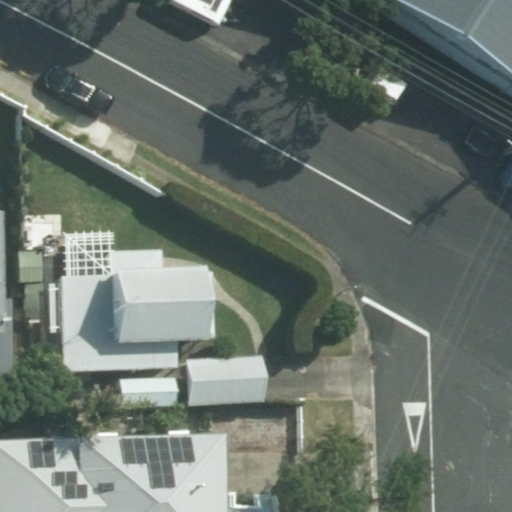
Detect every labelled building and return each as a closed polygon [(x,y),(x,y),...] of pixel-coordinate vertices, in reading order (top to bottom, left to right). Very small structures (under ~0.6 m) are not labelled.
[(511,0),(365,0),(511,94),(511,0)] [(58,276),(52,276),(55,373),(168,370),(168,343),(209,342),(207,273),(193,274),(193,268),(155,269),(154,250),(107,252),(107,234),(58,236),(58,276)] [(36,250),(13,251),(14,284),(21,284),(22,318),(37,318),(36,250)] [(258,404),(255,357),(179,360),(182,407),(258,404)] [(170,408),(169,377),(112,379),(114,410),(170,408)] [(0,433),(0,511),(219,511),(217,428),(0,433)]
